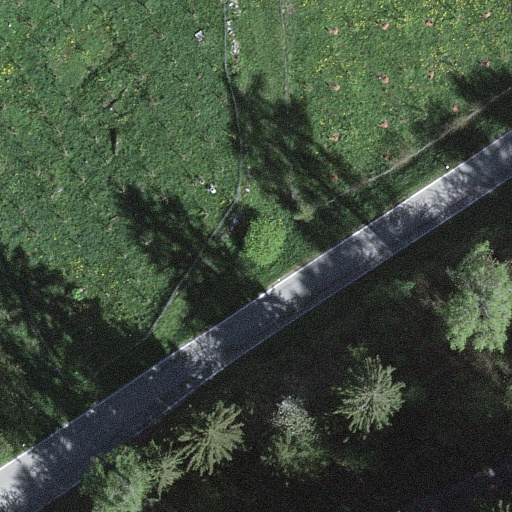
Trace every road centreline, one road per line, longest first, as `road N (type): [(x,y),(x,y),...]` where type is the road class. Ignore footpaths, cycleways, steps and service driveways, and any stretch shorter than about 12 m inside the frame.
road 1 (unclassified): [(0,499),(511,150)]
road 2 (track): [(147,397),(169,294),(267,134),(276,76),(270,0)]
